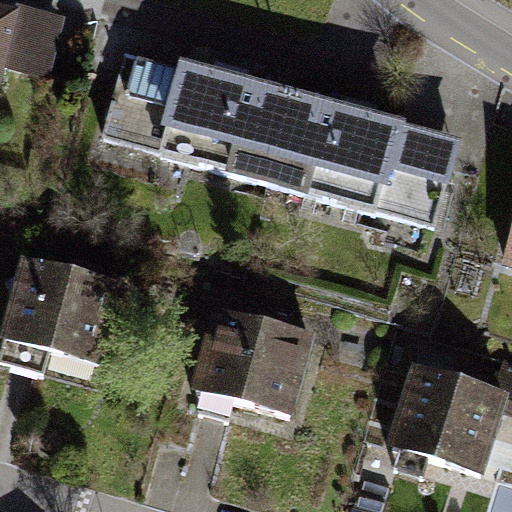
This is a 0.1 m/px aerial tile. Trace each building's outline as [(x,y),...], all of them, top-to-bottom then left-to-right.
[(0,7),(0,114),(1,115),(10,76),(51,86),(68,23),(0,7)] [(269,195),(296,98),(126,57),(101,150),(269,195)] [(296,98),(269,195),(446,243),(467,150),(296,98)] [(511,237),(501,272),(511,275),(511,237)] [(24,268),(0,368),(0,371),(106,400),(130,296),(24,268)] [(215,318),(190,407),(296,439),(320,346),(215,318)] [(422,357),(393,461),(486,492),(507,417),(511,418),(511,365),(506,364),(500,384),(422,357)]
